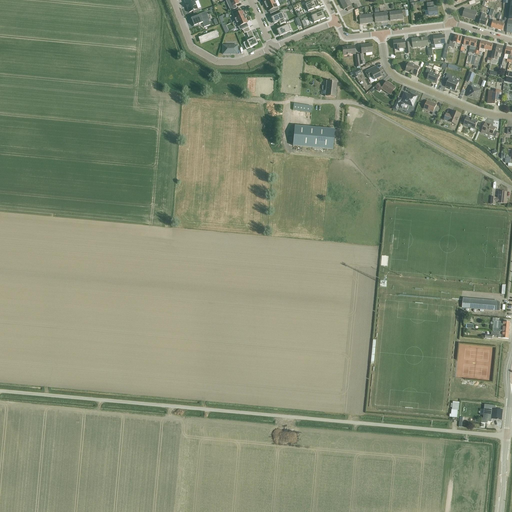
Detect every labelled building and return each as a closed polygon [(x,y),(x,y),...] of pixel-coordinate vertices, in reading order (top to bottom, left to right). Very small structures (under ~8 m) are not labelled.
[(195,0),(187,0),(185,1),(186,5),(187,9),(187,8),(189,13),(193,11),(193,12),(194,11),(198,9),(195,2),(196,2),(195,0)] [(239,4),(237,0),(228,0),(226,1),(231,11),(237,8),(235,5),(239,4)] [(307,0),(304,1),(306,5),(305,5),(308,12),(319,7),(318,4),(317,2),(316,0),(315,1),(314,1),(312,2),(311,0),(307,0)] [(348,0),(341,4),(344,10),(346,9),(348,12),(353,9),(348,0)] [(279,10),(275,2),(266,6),(268,11),(269,11),(271,14),(279,10)] [(429,16),(437,15),(436,9),(433,9),(432,2),(427,3),(429,16)] [(236,21),(245,17),(242,11),(241,12),(240,9),(232,13),(236,21)] [(358,9),(355,11),(355,13),(355,15),(356,19),(356,22),(360,22),(360,25),(366,24),(365,15),(359,16),(359,14),(358,9)] [(465,9),(463,17),(475,20),(477,13),(465,9)] [(316,10),(310,13),(312,16),(311,16),(314,23),(325,19),(324,15),(323,14),(322,12),(321,12),(320,13),(319,13),(318,14),(317,12),(316,10)] [(402,11),(395,11),(396,20),(403,19),(402,16),(406,16),(405,10),(402,11)] [(389,12),(388,12),(388,18),(390,18),(390,21),(396,20),(395,11),(389,12)] [(199,15),(194,17),(192,18),(191,19),(192,22),(194,22),(195,25),(195,26),(198,25),(199,25),(199,24),(202,23),(203,25),(204,28),(210,25),(209,23),(208,21),(209,21),(206,12),(199,15)] [(271,18),(273,21),(274,24),(275,24),(279,22),(280,25),(284,24),(285,23),(285,22),(284,20),(285,19),(282,13),(271,18)] [(374,14),(373,14),(373,20),(375,19),(375,23),(381,22),(380,13),(374,14)] [(372,14),(365,15),(366,24),(373,23),(372,20),(373,20),(373,14),(372,14)] [(486,27),(488,21),(485,19),(486,15),(483,14),(479,24),(486,27)] [(245,17),(236,21),(240,30),(248,26),(247,23),(248,23),(245,17)] [(278,29),(277,30),(278,33),(279,35),(280,37),(281,36),(282,36),(285,34),(286,34),(287,34),(287,36),(288,37),(291,35),(290,34),(290,32),(289,29),(288,25),(285,26),(284,27),(280,29),(278,29)] [(253,36),(252,34),(251,32),(251,31),(250,31),(249,28),(248,28),(249,27),(250,27),(249,27),(242,30),(243,30),(243,31),(244,34),(245,34),(246,33),(247,33),(247,34),(250,40),(249,41),(247,42),(243,43),(244,44),(245,47),(246,50),(250,48),(257,45),(256,42),(256,43),(255,42),(253,36)] [(219,37),(217,34),(216,31),(198,38),(199,40),(201,44),(203,43),(209,41),(219,37)] [(434,37),(435,45),(446,43),(445,35),(434,37)] [(450,41),(449,45),(449,47),(454,48),(456,43),(461,44),(462,38),(456,36),(455,39),(454,39),(453,42),(450,41)] [(413,48),(429,46),(428,38),(412,39),(413,48)] [(405,40),(394,42),(395,50),(399,49),(400,51),(403,51),(403,49),(406,48),(405,40)] [(361,46),(362,54),(373,52),(372,44),(361,46)] [(223,46),(223,54),(238,54),(237,46),(223,46)] [(343,56),(355,54),(354,46),(342,48),(343,56)] [(493,52),(493,55),(492,58),(492,59),(497,60),(499,53),(502,54),(503,47),(497,46),(496,52),(493,52)] [(407,63),(405,67),(407,68),(405,71),(413,74),(413,75),(416,77),(420,68),(409,63),(409,64),(407,63)] [(376,66),(366,71),(370,78),(372,77),(374,80),(382,77),(378,69),(378,70),(376,66)] [(440,76),(430,72),(431,70),(427,68),(425,73),(429,74),(427,80),(433,82),(433,83),(437,84),(440,76)] [(358,74),(362,73),(360,69),(352,72),(355,78),(359,76),(358,74)] [(475,74),(469,72),(466,81),(472,84),(474,78),(475,74)] [(447,74),(444,82),(447,83),(446,87),(452,89),(451,90),(455,92),(459,83),(454,81),(453,81),(452,79),(453,77),(447,74)] [(379,83),(375,87),(377,90),(380,92),(381,89),(390,95),(395,87),(386,81),(383,87),(381,86),(379,83)] [(322,90),(326,90),(325,97),(335,98),(337,83),(327,82),(326,86),(323,86),(322,90)] [(471,87),(468,97),(473,99),(473,98),(478,100),(479,96),(481,91),(477,89),(471,87)] [(489,91),(488,104),(495,105),(496,101),(501,101),(502,91),(496,91),(496,93),(493,93),(493,92),(489,91)] [(396,103),(393,109),(397,111),(399,107),(403,109),(404,105),(405,104),(405,105),(407,106),(409,105),(413,107),(414,105),(417,96),(414,95),(413,97),(405,93),(402,100),(398,98),(396,103)] [(433,104),(427,101),(424,109),(433,113),(432,115),(436,116),(439,109),(436,107),(437,105),(433,103),(433,104)] [(311,113),(312,107),(294,104),(293,110),(311,113)] [(447,114),(444,120),(456,125),(460,114),(453,111),(451,116),(447,114)] [(467,117),(464,125),(475,129),(478,122),(471,119),(471,118),(467,117)] [(492,136),(496,137),(498,132),(495,131),(496,128),(489,125),(489,124),(485,123),(481,132),(485,134),(485,133),(492,136)] [(333,150),(334,130),(295,126),(293,146),(333,150)] [(507,204),(507,199),(506,199),(507,192),(499,191),(498,198),(496,198),(492,197),(491,204),(495,205),(495,202),(497,203),(507,204)] [(463,299),(462,308),(466,308),(480,310),(480,312),(483,312),(484,310),(493,311),(500,311),(501,302),(466,299),(463,299)] [(503,333),(509,333),(510,323),(500,322),(500,329),(495,328),(495,332),(500,333),(503,333)] [(482,418),(481,423),(482,423),(487,424),(488,422),(491,422),(492,419),(501,420),(502,410),(496,409),(496,406),(489,405),(485,404),(484,408),(483,418),(482,418)] [(450,414),(450,417),(457,418),(458,411),(452,410),(451,414),(450,414)] [(477,493),(478,478),(471,477),(471,474),(466,473),(465,478),(463,478),(463,486),(467,486),(467,492),(477,493)]
